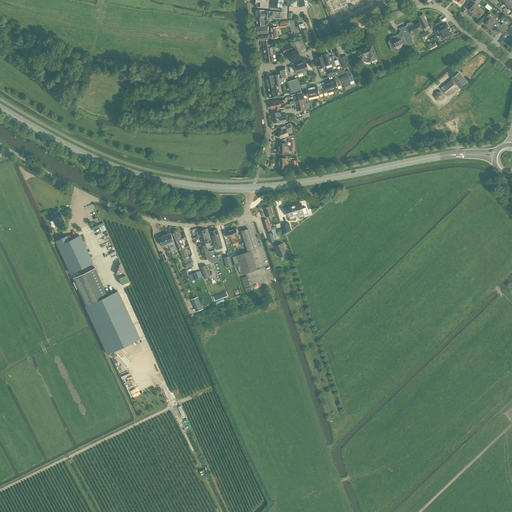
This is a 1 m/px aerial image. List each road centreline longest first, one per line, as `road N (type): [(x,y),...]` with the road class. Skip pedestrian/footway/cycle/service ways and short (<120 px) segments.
road 1 (track): [(0,490),(172,406),(80,204),(84,194)]
road 2 (unclassified): [(253,188),(245,210),(227,221),(170,224),(103,204),(9,149)]
road 3 (primary): [(222,188),(120,167),(0,106)]
road 4 (primary): [(253,188),(449,155)]
road 5 (residential): [(259,69),(418,6)]
road 6 (track): [(420,511),(511,424)]
